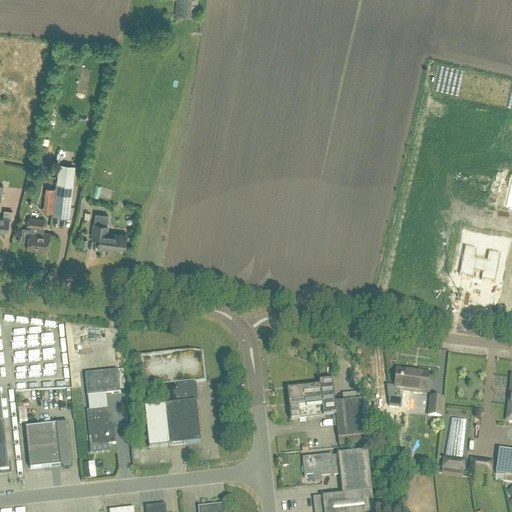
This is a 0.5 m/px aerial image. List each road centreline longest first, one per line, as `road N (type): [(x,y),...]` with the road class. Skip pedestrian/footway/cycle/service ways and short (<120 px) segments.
road 1 (tertiary): [(511,347),(284,319),(245,332)]
road 2 (unclassified): [(0,501),(263,470)]
road 3 (tertiary): [(245,332),(215,311),(0,286)]
road 4 (unclassified): [(263,470),(245,332)]
